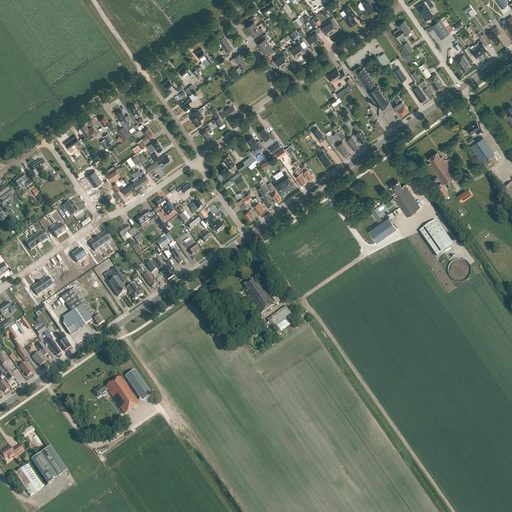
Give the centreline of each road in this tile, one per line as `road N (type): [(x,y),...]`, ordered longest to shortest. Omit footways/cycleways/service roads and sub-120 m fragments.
road 1 (tertiary): [(0,407),(246,235)]
road 2 (tertiary): [(246,235),(461,87)]
road 3 (residential): [(279,90),(403,4)]
road 4 (residential): [(0,291),(101,221)]
